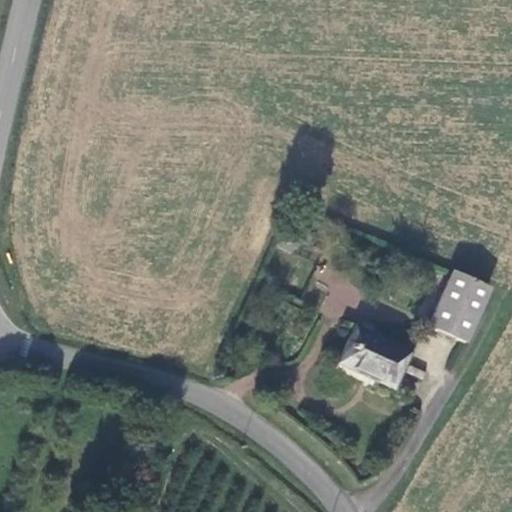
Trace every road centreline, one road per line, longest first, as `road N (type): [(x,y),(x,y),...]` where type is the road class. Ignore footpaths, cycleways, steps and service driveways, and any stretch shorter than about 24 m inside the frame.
road 1 (unclassified): [(0,338),(208,398),(283,449),(342,511)]
road 2 (tertiary): [(30,0),(0,126)]
